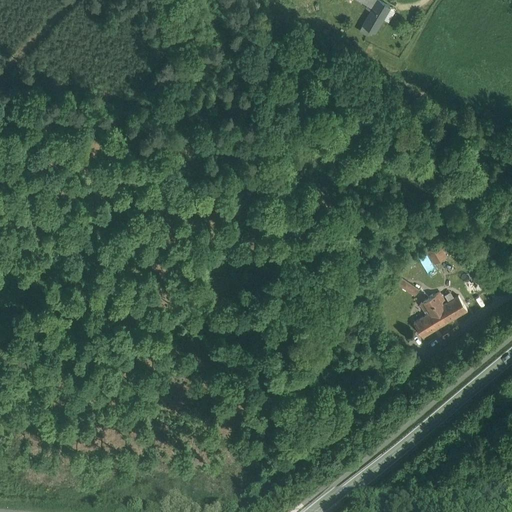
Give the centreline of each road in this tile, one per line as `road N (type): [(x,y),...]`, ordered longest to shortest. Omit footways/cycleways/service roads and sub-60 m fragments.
road 1 (unclassified): [(511,295),(380,388),(241,503)]
road 2 (secondary): [(319,511),(511,353)]
